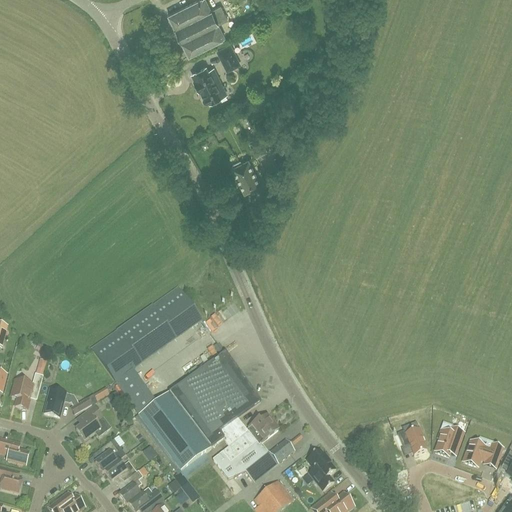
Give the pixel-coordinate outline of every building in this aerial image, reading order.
[(204,0),(198,0),(167,15),(174,28),(173,29),(180,44),(181,43),(188,57),(224,39),(217,25),(227,20),(220,7),(211,11),(204,0)] [(230,44),(216,51),(226,73),(241,66),(230,44)] [(223,86),(221,87),(221,86),(217,78),(213,70),(207,73),(205,68),(195,73),(196,74),(193,75),(195,81),(194,82),(199,91),(200,91),(203,96),(202,99),(204,101),(206,102),(209,101),(210,102),(220,97),(220,99),(228,95),(223,86)] [(282,129),(270,145),(279,152),(291,137),(282,129)] [(259,137),(248,143),(256,158),(266,153),(259,137)] [(232,168),(231,169),(244,194),(260,186),(247,160),(246,161),(247,161),(240,164),(239,162),(232,166),(233,168),(232,168)] [(134,370),(203,321),(178,286),(90,348),(139,416),(157,403),(134,370)] [(268,455),(260,445),(258,447),(247,431),(238,420),(261,403),(225,354),(168,395),(157,403),(139,416),(181,473),(211,451),(210,450),(223,440),(228,448),(221,453),(222,454),(212,462),(228,481),(245,473),(268,455)] [(163,371),(153,379),(156,384),(166,376),(163,371)] [(28,402),(29,400),(31,390),(39,392),(43,377),(35,375),(32,386),(15,382),(11,399),(16,400),(14,408),(27,411),(29,402),(28,402)] [(80,404),(78,405),(73,397),(49,391),(43,415),(59,419),(64,401),(69,402),(73,408),(69,410),(74,418),(84,412),(91,408),(87,401),(80,405),(80,404)] [(94,409),(83,417),(83,416),(75,422),(80,429),(76,432),(80,438),(79,439),(83,445),(85,445),(90,441),(89,439),(94,436),(98,441),(108,433),(99,423),(103,420),(94,409)] [(439,441),(435,454),(448,458),(450,455),(455,457),(459,447),(463,434),(451,430),(450,429),(448,435),(441,432),(438,441),(439,441)] [(403,450),(403,451),(409,448),(412,455),(413,459),(426,454),(421,441),(423,440),(419,431),(418,431),(405,436),(404,433),(403,433),(397,436),(403,450)] [(397,459),(394,452),(400,450),(394,434),(387,437),(390,444),(378,449),(386,470),(399,464),(397,459)] [(102,475),(104,473),(125,457),(119,448),(124,445),(119,438),(114,441),(100,452),(104,458),(97,463),(95,465),(102,475)] [(22,446),(16,445),(0,440),(0,453),(9,456),(8,462),(26,467),(29,454),(21,452),(22,446)] [(278,466),(295,453),(285,441),(268,454),(278,466)] [(470,443),(463,464),(477,469),(480,461),(486,463),(485,466),(495,470),(498,462),(502,450),(493,446),(492,446),(490,451),(484,449),(485,448),(478,445),(470,443)] [(148,447),(140,453),(148,462),(155,456),(148,447)] [(337,472),(321,451),(308,462),(314,470),(310,474),(324,492),(335,484),(330,477),(337,472)] [(511,479),(510,481),(511,483),(511,453),(508,451),(500,467),(505,471),(506,470),(508,471),(506,474),(511,479)] [(126,481),(136,474),(128,464),(122,468),(118,463),(126,457),(125,457),(104,473),(111,483),(120,477),(125,483),(126,481)] [(10,471),(10,472),(0,469),(0,481),(3,483),(1,490),(19,495),(22,481),(18,480),(20,473),(10,471)] [(128,505),(140,496),(136,490),(141,486),(138,482),(142,479),(138,473),(136,474),(126,481),(131,487),(119,496),(126,507),(128,505)] [(179,475),(165,487),(172,494),(178,490),(190,504),(198,497),(179,475)] [(280,511),(289,505),(293,502),(278,483),(254,502),(262,511),(280,511)] [(152,496),(148,490),(140,496),(128,505),(132,511),(151,511),(164,503),(156,493),(152,496)] [(75,498),(72,500),(67,493),(59,500),(60,501),(49,509),(50,511),(81,511),(84,510),(75,498)] [(336,501),(331,495),(312,510),(312,511),(349,511),(353,509),(343,496),(336,501)]
